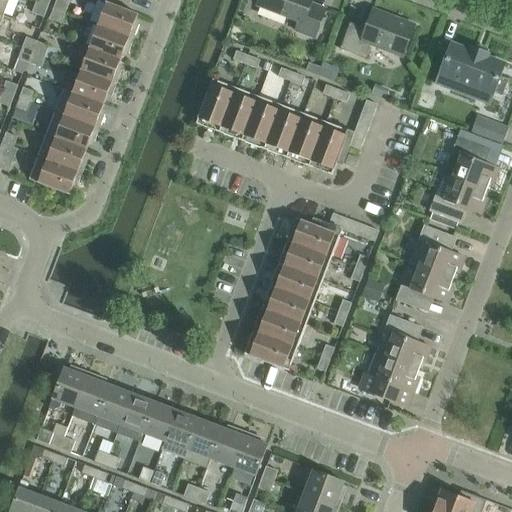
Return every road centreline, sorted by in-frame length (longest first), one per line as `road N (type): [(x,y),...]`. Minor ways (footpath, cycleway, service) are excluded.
road 1 (residential): [(210,381),(285,182),(195,149)]
road 2 (residential): [(170,0),(94,204),(36,234)]
road 3 (residential): [(419,452),(511,211)]
road 4 (residential): [(419,452),(384,448),(210,381)]
road 5 (residential): [(210,381),(56,324),(33,303)]
